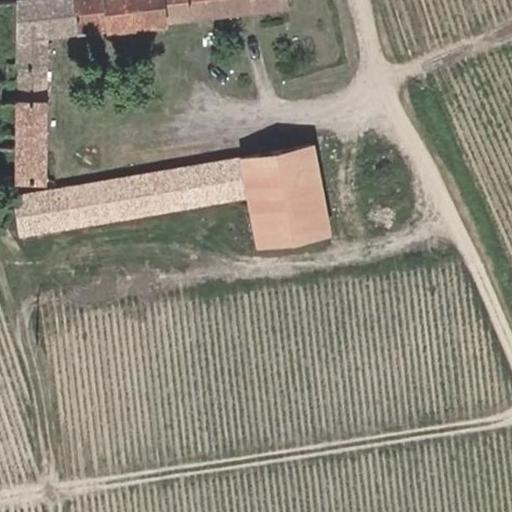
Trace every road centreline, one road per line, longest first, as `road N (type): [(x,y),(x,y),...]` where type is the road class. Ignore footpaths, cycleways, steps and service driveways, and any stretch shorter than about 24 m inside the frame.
road 1 (track): [(0,497),(511,415)]
road 2 (track): [(511,353),(469,250),(379,87),(432,54),(511,24)]
